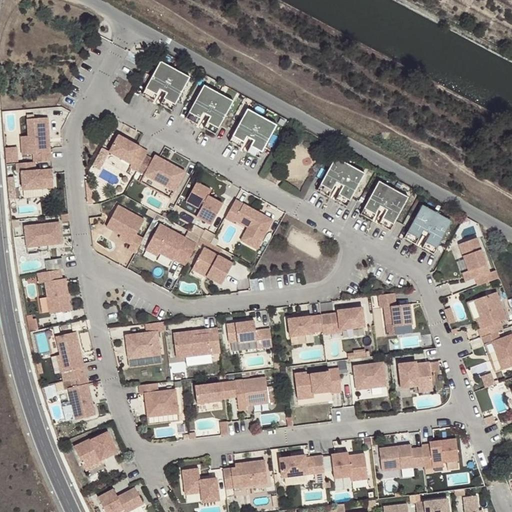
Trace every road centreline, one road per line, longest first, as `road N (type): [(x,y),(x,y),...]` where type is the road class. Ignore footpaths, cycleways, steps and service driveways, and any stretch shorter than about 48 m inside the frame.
road 1 (unclassified): [(131,23),(511,235)]
road 2 (residential): [(150,454),(467,411)]
road 3 (residential): [(84,261),(176,306),(314,293),(334,284),(358,238)]
road 4 (residential): [(358,238),(92,93)]
road 5 (secondary): [(70,511),(19,381),(0,280)]
road 6 (residential): [(467,411),(425,278),(358,238)]
road 7 (residential): [(84,261),(111,390),(134,446),(150,454)]
road 8 (residential): [(92,93),(71,129),(84,261)]
